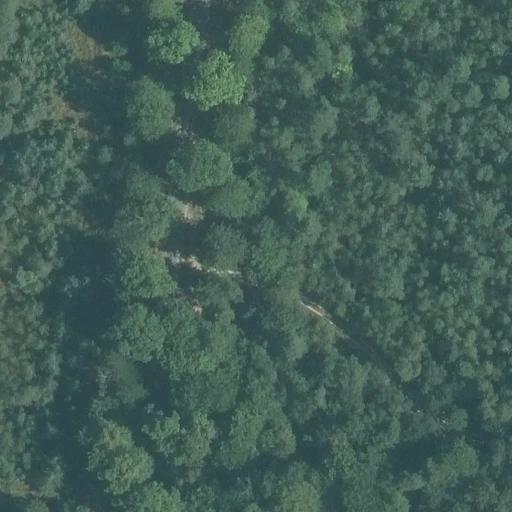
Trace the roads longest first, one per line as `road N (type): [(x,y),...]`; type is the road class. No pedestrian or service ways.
road 1 (tertiary): [(138,511),(201,0)]
road 2 (track): [(511,441),(439,427),(384,363),(298,297),(170,264)]
road 3 (track): [(141,487),(0,500)]
